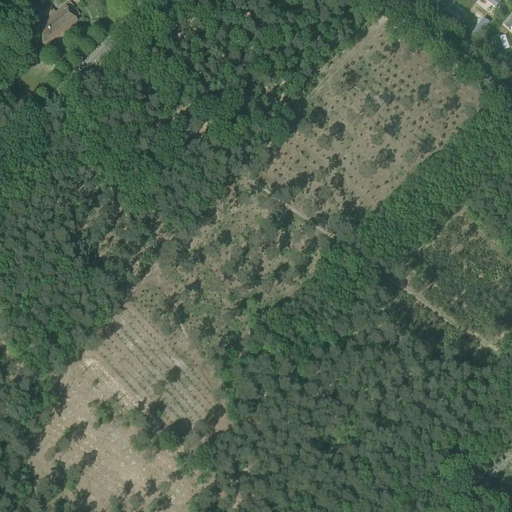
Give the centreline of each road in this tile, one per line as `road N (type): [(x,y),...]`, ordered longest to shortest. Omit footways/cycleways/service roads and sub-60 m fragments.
road 1 (track): [(511,162),(383,273),(218,443),(185,464)]
road 2 (track): [(0,358),(41,321),(185,464)]
road 3 (track): [(180,125),(383,273)]
road 4 (secondary): [(0,154),(144,0)]
road 5 (unclassified): [(511,99),(381,0)]
road 6 (track): [(404,511),(511,416)]
